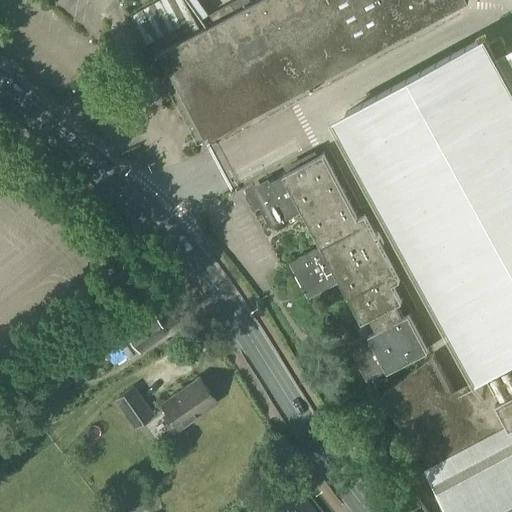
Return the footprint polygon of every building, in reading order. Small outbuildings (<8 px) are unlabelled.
[(180,0),(161,0),(132,15),(144,38),(188,15),(180,0)] [(255,0),(235,11),(210,24),(160,51),(206,140),(278,102),(467,1),(466,0),(255,0)] [(198,0),(185,0),(194,12),(202,6),(198,0)] [(206,16),(210,24),(235,11),(230,3),(206,16)] [(359,139),(462,331),(377,397),(430,465),(511,421),(511,89),(486,40),(365,105),(378,129),(359,139)] [(251,191),(270,227),(306,209),(324,244),(288,262),(307,298),(342,280),(370,332),(345,345),(364,381),(424,350),(322,154),(251,191)] [(112,336),(129,359),(138,351),(166,331),(149,309),(122,328),(112,336)] [(33,355),(45,372),(71,353),(59,336),(33,355)] [(159,404),(177,430),(214,402),(197,377),(159,404)] [(111,400),(132,429),(153,415),(132,386),(111,400)] [(370,430),(384,448),(399,436),(385,419),(370,430)] [(106,510),(106,511),(140,511),(147,506),(134,487),(106,510)] [(274,506),(278,511),(305,511),(307,511),(293,492),(274,506)] [(511,511),(511,497),(484,511),(511,511)]
